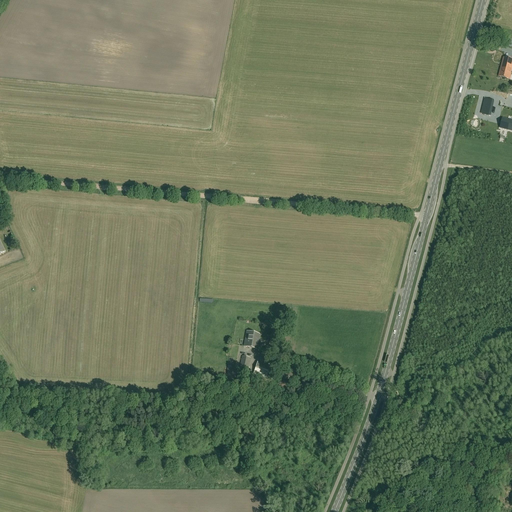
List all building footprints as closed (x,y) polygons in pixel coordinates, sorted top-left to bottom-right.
[(511,59),(503,58),(499,77),(510,80),(511,74),(511,59)] [(481,114),(490,116),(494,101),(485,99),(481,114)] [(511,120),(503,119),(500,128),(511,131),(511,120)] [(257,350),(260,334),(246,332),(244,347),(257,350)] [(248,370),(251,358),(242,356),(240,368),(248,370)] [(258,362),(256,367),(254,374),(263,377),(265,371),(272,373),(273,367),(258,362)] [(252,376),(249,386),(255,388),(257,381),(259,381),(259,379),(252,376)]
